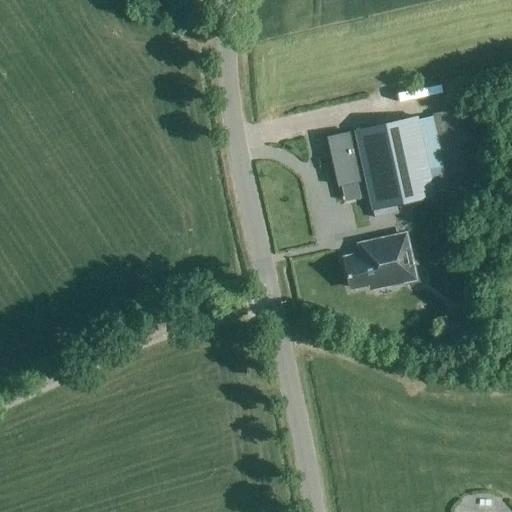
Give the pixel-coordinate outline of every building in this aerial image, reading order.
[(431,115),(449,190),(472,185),(454,110),(431,115)] [(417,117),(355,131),(375,220),(400,214),(397,204),(435,196),(417,117)] [(327,138),(338,188),(361,183),(349,133),(327,138)] [(406,235),(361,245),(363,255),(345,259),(351,289),(370,284),(371,289),(416,279),(406,235)] [(448,327),(449,345),(466,343),(474,343),(472,321),(453,322),(447,323),(448,327)]
